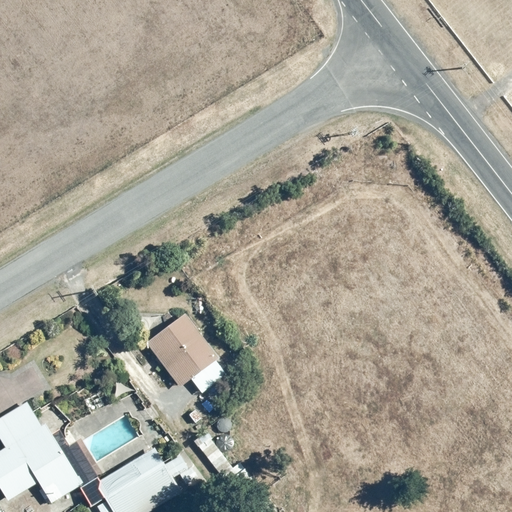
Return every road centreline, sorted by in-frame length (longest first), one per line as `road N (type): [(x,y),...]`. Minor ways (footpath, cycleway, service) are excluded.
road 1 (residential): [(0,283),(397,45)]
road 2 (tertiary): [(397,45),(511,192)]
